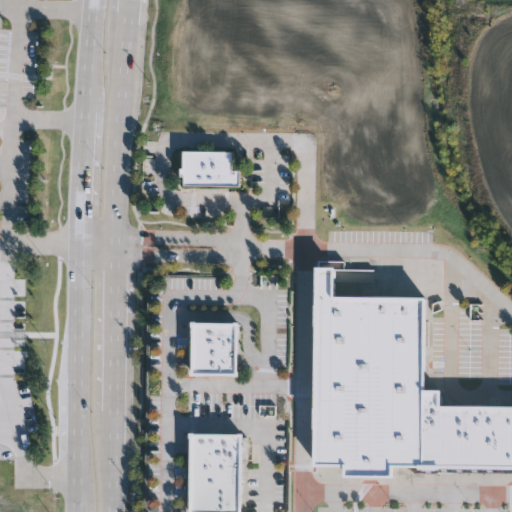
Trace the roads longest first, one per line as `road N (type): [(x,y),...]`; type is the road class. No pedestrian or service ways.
road 1 (primary): [(114,511),(114,246),(127,0)]
road 2 (primary): [(78,344),(77,482)]
road 3 (primary): [(86,110),(79,247)]
